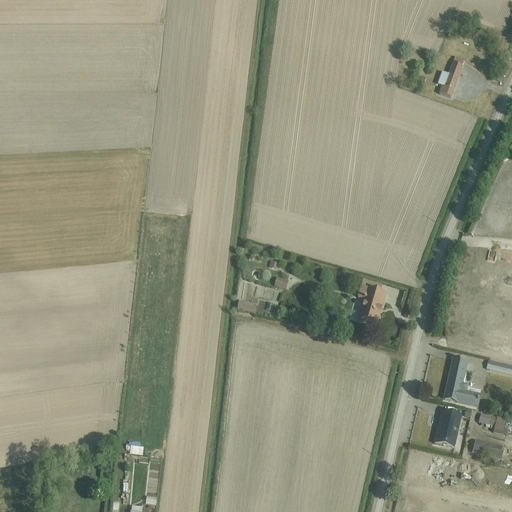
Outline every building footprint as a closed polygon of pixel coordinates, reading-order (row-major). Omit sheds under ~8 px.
[(442,73),(437,85),(442,87),(439,95),(451,99),(464,61),(455,58),(453,63),(452,63),(448,75),(442,73)] [(416,76),(413,85),(417,86),(416,87),(422,89),(425,79),(416,76)] [(270,262),(269,268),(277,270),(279,264),(270,262)] [(276,278),(274,287),(285,291),(288,282),(276,278)] [(361,287),(380,293),(382,286),(363,280),(361,287)] [(380,293),(361,287),(357,298),(363,300),(359,308),(360,309),(357,320),(359,323),(362,324),(364,322),(377,326),(386,295),(380,293)] [(239,301),(237,310),(254,314),(256,305),(239,301)] [(490,349),(488,355),(504,359),(505,353),(490,349)] [(453,360),(444,400),(478,408),(481,396),(466,392),(468,386),(463,384),(468,363),(453,360)] [(511,367),(488,362),(486,370),(511,376),(511,367)] [(442,412),(434,445),(454,449),(462,416),(442,412)] [(511,421),(480,415),(478,423),(494,427),(492,433),(506,437),(508,428),(511,428),(511,421)] [(475,441),(472,454),(501,460),(504,448),(475,441)] [(130,447),(129,455),(142,457),(143,449),(130,447)] [(411,453),(409,466),(417,467),(420,455),(411,453)] [(457,472),(458,461),(432,460),(431,470),(457,472)] [(413,485),(430,487),(431,478),(424,477),(424,472),(415,471),(413,485)] [(146,497),(145,505),(155,506),(156,499),(146,497)]
